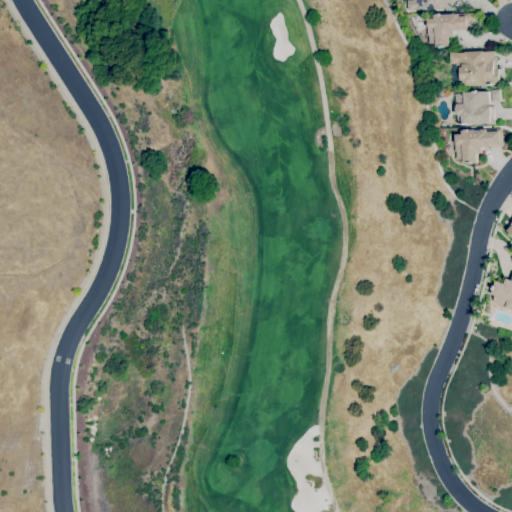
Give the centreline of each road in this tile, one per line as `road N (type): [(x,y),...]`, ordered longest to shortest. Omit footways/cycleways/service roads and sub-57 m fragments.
road 1 (residential): [(29,0),(111,149),(127,220),(111,284),(69,346),(64,511)]
road 2 (residential): [(480,511),(438,456),(431,385),(460,331),(483,219),(511,172)]
